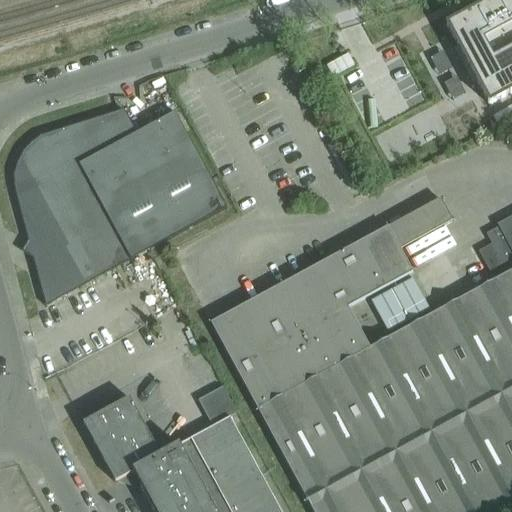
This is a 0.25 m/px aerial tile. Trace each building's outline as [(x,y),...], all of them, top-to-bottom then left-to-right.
[(511,0),(494,0),(447,26),(458,46),(451,50),(472,89),(479,85),(489,106),(511,93),(511,0)] [(226,210),(174,113),(136,134),(123,110),(40,137),(23,152),(17,163),(13,176),(14,190),(45,308),(226,210)] [(511,217),(497,226),(498,228),(486,235),(492,246),(479,253),(495,281),(370,349),(347,308),(413,274),(400,250),(452,222),(440,200),(388,229),(388,228),(211,324),(312,511),(508,511),(511,510),(511,217)] [(199,398),(211,418),(234,405),(222,385),(199,398)] [(280,511),(230,419),(160,456),(129,400),(83,425),(115,484),(135,473),(143,488),(141,490),(152,511),(280,511)]
